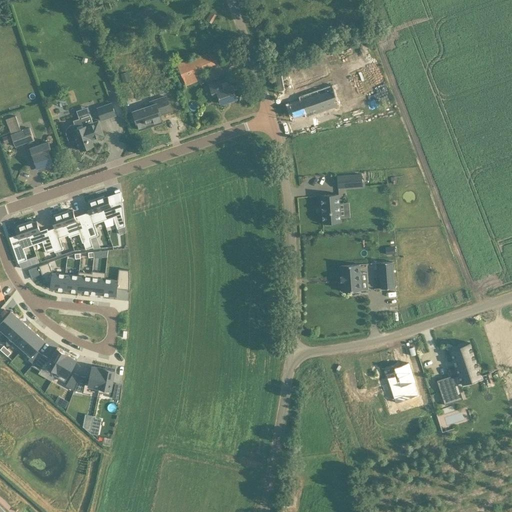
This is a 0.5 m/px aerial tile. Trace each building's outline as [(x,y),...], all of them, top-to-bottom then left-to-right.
[(187,63),(180,66),(184,76),(210,65),(205,53),(187,61),(187,63)] [(121,74),(124,83),(131,80),(128,72),(121,74)] [(213,95),(218,93),(221,103),(237,98),(230,78),(210,85),(213,95)] [(332,86),(309,94),(299,97),(301,100),(290,104),(294,117),(305,113),(306,117),(316,113),(339,105),(332,86)] [(171,111),(166,97),(151,102),(152,105),(133,112),(139,130),(162,122),(160,114),(171,111)] [(116,115),(111,103),(97,108),(102,120),(116,115)] [(73,120),(74,124),(71,125),(70,126),(68,127),(67,129),(66,131),(66,133),(67,135),(69,142),(77,140),(80,150),(94,146),(92,140),(104,136),(98,121),(93,123),(90,114),(73,120)] [(13,141),(15,147),(34,140),(29,128),(11,134),(11,135),(2,137),(5,144),(13,141)] [(54,167),(53,163),(49,154),(48,150),(50,149),(51,148),(48,141),(30,148),(34,159),(38,168),(42,167),(44,170),(54,167)] [(337,176),(338,188),(362,186),(361,174),(337,176)] [(332,223),(341,222),(339,194),(321,195),(323,223),(325,223),(325,225),(332,224),(332,223)] [(104,195),(96,197),(103,218),(113,214),(116,224),(125,221),(122,198),(111,202),(108,196),(104,197),(104,195)] [(88,212),(82,214),(89,235),(98,232),(94,221),(103,218),(96,197),(88,200),(89,202),(85,204),(88,212)] [(69,209),(61,211),(68,232),(78,228),(81,238),(89,235),(82,214),(76,216),(73,210),(70,211),(69,209)] [(53,224),(47,226),(54,247),(62,244),(59,235),(68,232),(61,211),(54,214),(54,216),(51,218),(53,224)] [(33,219),(25,222),(32,242),(41,239),(45,250),(54,247),(47,226),(40,229),(37,220),(33,221),(33,219)] [(17,235),(10,237),(17,258),(26,255),(22,245),(32,242),(25,222),(17,224),(18,227),(14,228),(17,235)] [(386,254),(396,253),(395,246),(385,247),(386,254)] [(379,262),(381,288),(394,287),(392,261),(379,262)] [(49,262),(41,265),(47,282),(51,282),(51,288),(64,290),(66,273),(53,271),(49,262)] [(342,291),(361,290),(359,264),(340,265),(342,291)] [(105,277),(103,294),(116,296),(117,287),(129,289),(130,278),(129,270),(117,269),(116,279),(105,277)] [(66,273),(64,290),(77,291),(79,274),(66,273)] [(79,274),(77,291),(90,293),(92,276),(79,274)] [(92,276),(90,293),(103,294),(105,277),(92,276)] [(1,312),(0,312),(0,323),(8,331),(20,318),(11,310),(6,316),(1,312)] [(20,318),(8,331),(17,338),(28,326),(20,318)] [(28,326),(17,338),(25,346),(36,333),(28,326)] [(36,333),(25,346),(34,353),(32,356),(36,360),(45,351),(40,347),(45,341),(36,333)] [(482,378),(470,342),(469,342),(470,344),(452,350),(451,348),(459,373),(455,374),(437,380),(445,404),(444,400),(452,397),(451,393),(460,390),(458,383),(462,382),(462,384),(463,384),(462,382),(480,376),(481,378),(482,378)] [(36,360),(35,362),(45,367),(47,364),(58,370),(67,353),(57,347),(52,355),(45,351),(36,360)] [(67,353),(58,370),(68,376),(73,367),(78,359),(67,353)] [(406,363),(403,364),(404,365),(394,368),(394,367),(391,368),(392,372),(383,375),(392,403),(416,396),(406,363)] [(92,364),(90,373),(88,383),(100,385),(104,367),(92,364)] [(104,367),(100,385),(112,388),(114,378),(115,369),(104,367)] [(74,390),(80,375),(74,372),(66,385),(74,390)] [(80,375),(74,390),(83,392),(86,377),(80,375)] [(355,425),(369,421),(362,394),(351,397),(347,381),(330,386),(338,414),(351,410),(355,425)] [(112,398),(120,399),(122,384),(115,383),(112,398)] [(287,488),(284,504),(292,505),(295,490),(287,488)]
